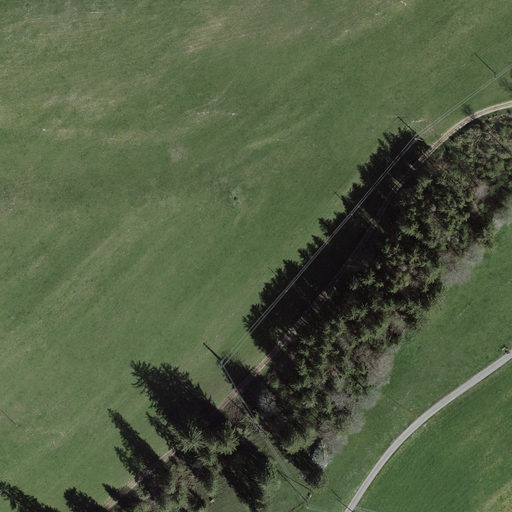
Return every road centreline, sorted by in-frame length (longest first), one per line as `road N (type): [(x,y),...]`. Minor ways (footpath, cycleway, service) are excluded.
road 1 (track): [(104,511),(256,372),(461,127),(511,103)]
road 2 (unclassified): [(511,352),(421,418),(347,511)]
